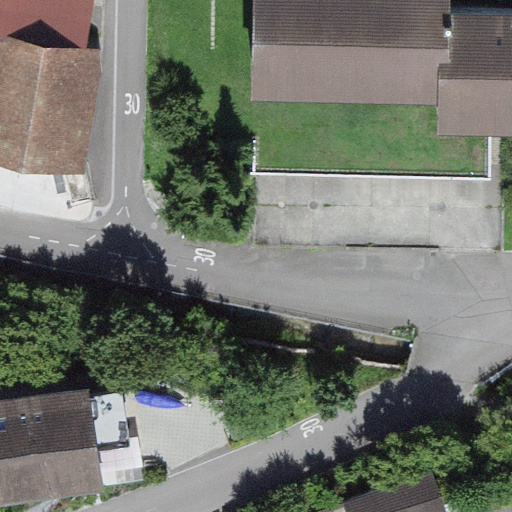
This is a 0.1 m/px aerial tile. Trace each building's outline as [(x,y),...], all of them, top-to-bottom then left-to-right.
[(448,0),(257,0),(257,78),(444,82),(448,5),(448,0)] [(511,7),(448,5),(444,82),(444,111),(511,112),(511,7)] [(0,136),(74,147),(91,32),(0,18),(0,136)] [(123,385),(0,404),(0,490),(101,474),(96,441),(131,435),(123,385)] [(351,501),(354,511),(442,511),(444,511),(431,473),(351,501)]
